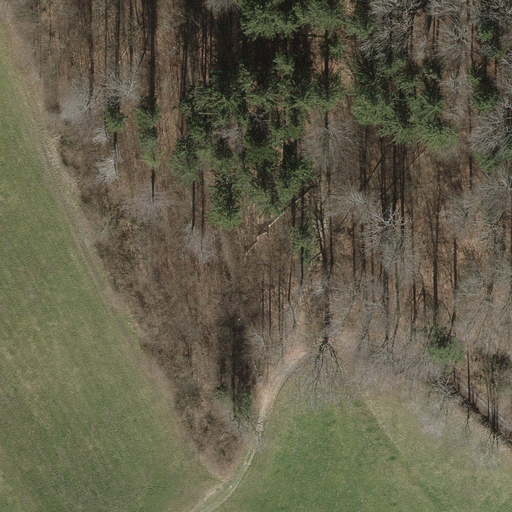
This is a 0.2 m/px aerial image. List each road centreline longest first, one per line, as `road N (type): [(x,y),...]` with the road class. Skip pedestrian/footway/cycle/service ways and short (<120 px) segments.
road 1 (track): [(267,401),(281,372),(308,346),(388,345),(419,351),(511,427)]
road 2 (track): [(197,511),(237,466),(267,401)]
